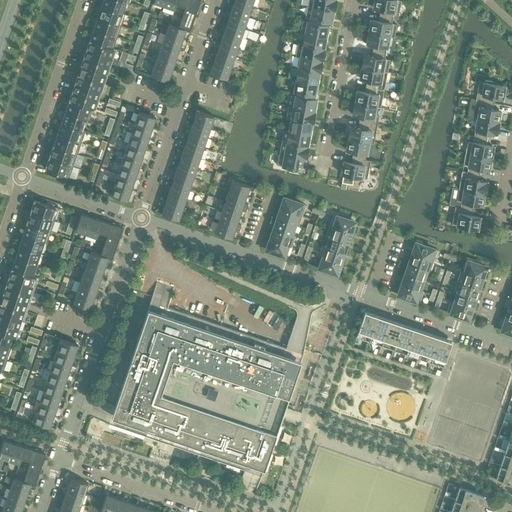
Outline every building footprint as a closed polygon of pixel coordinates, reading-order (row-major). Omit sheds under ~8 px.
[(102,0),(101,6),(125,14),(121,12),(125,2),(129,3),(120,0),(102,0)] [(172,9),(174,10),(176,0),(165,0),(163,6),(172,9)] [(183,6),(185,7),(196,11),(200,0),(176,0),(174,10),(176,4),(183,6)] [(233,4),(230,11),(248,17),(251,8),(253,9),(254,8),(231,0),(229,0),(228,3),(233,4)] [(308,0),(307,6),(335,11),(336,7),(334,6),(335,0),(308,0)] [(380,9),(379,15),(392,18),(393,12),(399,13),(401,0),(399,0),(374,0),(373,8),(374,8),(380,9)] [(99,10),(97,17),(121,26),(125,14),(101,6),(100,7),(102,7),(100,11),(99,10)] [(335,11),(307,6),(312,7),(310,19),(328,22),(329,22),(331,23),(332,14),(335,15),(335,11)] [(169,23),(168,24),(186,30),(189,31),(196,11),(185,7),(181,19),(178,26),(169,23)] [(224,16),(222,20),(247,28),(247,27),(245,26),(248,17),(230,11),(228,18),(224,16)] [(370,19),(368,31),(370,31),(394,36),(396,24),(391,23),(392,18),(379,15),(378,20),(378,21),(372,20),(370,19)] [(95,22),(93,29),(117,37),(121,26),(97,17),(96,18),(98,19),(97,22),(95,22)] [(226,25),(223,32),(241,38),(244,29),(246,30),(247,28),(222,20),(221,23),(226,25)] [(302,20),(300,32),(328,38),(328,34),(326,33),(328,25),(326,25),(326,24),(325,24),(325,25),(309,21),(302,20)] [(168,25),(165,34),(182,40),(186,30),(168,24),(168,25)] [(89,40),(115,49),(113,48),(117,37),(93,29),(94,30),(93,33),(91,33),(89,40)] [(373,45),(372,50),(385,53),(386,47),(387,47),(389,36),(394,37),(394,36),(370,31),(368,31),(366,41),(366,43),(373,45)] [(217,37),(215,40),(238,48),(238,46),(240,47),(241,44),(239,43),(241,38),(223,32),(221,38),(217,37)] [(305,34),(303,44),(322,48),(324,48),(325,41),(327,42),(328,38),(300,32),(300,33),(305,34)] [(165,34),(161,44),(162,44),(179,50),(182,40),(165,34)] [(68,100),(94,109),(103,83),(102,82),(103,78),(104,75),(106,75),(115,49),(89,40),(88,40),(80,66),(81,67),(80,71),(79,74),(77,74),(68,100)] [(219,45),(216,52),(234,58),(238,48),(215,40),(214,44),(219,45)] [(300,57),(323,62),(324,57),(322,56),(324,48),(322,48),(303,44),(298,43),(295,56),(300,57)] [(161,44),(158,54),(175,60),(179,50),(162,44),(161,44)] [(364,55),(361,67),(363,68),(382,71),(387,72),(390,60),(384,58),(385,53),(372,50),(371,56),(364,55)] [(123,57),(134,61),(136,56),(125,52),(123,57)] [(210,57),(208,61),(231,68),(231,67),(233,68),(234,65),(232,64),(234,58),(216,52),(214,59),(210,57)] [(158,54),(154,64),(155,64),(172,70),(175,60),(158,54)] [(300,57),(298,68),(317,72),(319,72),(320,64),(322,65),(323,62),(300,57)] [(231,68),(208,61),(207,64),(212,66),(209,73),(222,77),(227,79),(231,68)] [(121,62),(120,66),(131,70),(133,66),(121,62)] [(155,64),(154,64),(151,75),(155,77),(168,81),(172,70),(155,64)] [(378,89),(384,90),(387,72),(382,71),(363,68),(361,67),(359,79),(361,79),(366,80),(365,86),(378,89)] [(298,68),(296,80),(319,84),(320,80),(318,80),(319,72),(317,72),(298,68)] [(319,84),(296,80),(293,92),(312,95),(312,96),(313,95),(314,96),(316,88),(318,88),(319,84)] [(479,81),(475,99),(494,103),(495,97),(500,99),(500,98),(502,99),(505,86),(503,86),(499,85),(497,85),(497,84),(497,85),(492,84),(492,82),(485,80),(485,82),(479,81)] [(357,90),(355,102),(356,102),(381,107),(381,105),(384,90),(378,89),(365,86),(364,92),(359,91),(357,90)] [(288,106),(288,107),(316,112),(317,108),(315,107),(316,99),(314,99),(314,98),(314,99),(295,95),(293,105),(293,106),(288,106)] [(107,103),(119,107),(120,102),(109,98),(107,103)] [(472,118),(477,119),(498,123),(498,121),(500,110),(498,110),(493,109),(494,103),(475,99),(472,118)] [(67,104),(64,112),(89,120),(92,110),(92,109),(93,109),(94,109),(68,100),(68,101),(69,101),(68,105),(67,104)] [(360,116),(359,121),(377,125),(379,116),(374,115),(375,107),(380,108),(381,107),(356,102),(355,102),(353,112),(352,115),(360,116)] [(288,107),(286,118),(310,122),(312,123),(313,115),(315,116),(316,112),(288,107)] [(117,111),(106,108),(104,112),(115,116),(117,111)] [(190,116),(188,120),(213,128),(213,127),(211,126),(214,117),(201,112),(196,110),(194,118),(190,116)] [(138,114),(135,122),(152,128),(156,117),(151,116),(138,111),(138,114)] [(63,116),(61,123),(85,131),(81,129),(85,119),(89,120),(64,112),(66,113),(64,116),(63,116)] [(291,120),(289,130),(312,134),(312,131),(310,130),(312,123),(310,122),(286,118),(286,119),(291,120)] [(475,130),(474,136),(487,138),(488,133),(496,134),(496,132),(498,123),(477,119),(475,130)] [(191,125),(189,132),(207,138),(210,129),(212,130),(213,128),(188,120),(187,123),(191,125)] [(350,126),(347,139),(349,139),(369,143),(373,144),(377,125),(359,121),(357,127),(350,126)] [(135,122),(131,132),(148,138),(149,138),(152,128),(135,122)] [(59,127),(57,134),(81,143),(85,131),(61,123),(60,124),(62,124),(60,128),(59,127)] [(289,130),(286,141),(303,144),(307,145),(308,144),(309,139),(311,139),(312,134),(289,130)] [(131,132),(128,143),(133,144),(145,149),(146,144),(149,138),(148,138),(131,132)] [(183,137),(181,140),(194,144),(206,149),(206,147),(204,146),(205,144),(207,138),(189,132),(187,138),(183,137)] [(52,145),(53,146),(77,154),(80,144),(81,143),(57,134),(56,135),(58,135),(57,139),(55,138),(55,140),(53,144),(53,145),(52,145)] [(467,144),(465,153),(489,157),(491,158),(493,146),(491,145),(487,144),(486,144),(487,138),(474,136),(470,135),(469,141),(467,141),(467,144)] [(353,151),(352,157),(365,159),(366,154),(368,144),(369,143),(349,139),(347,139),(346,144),(345,150),(347,150),(353,151)] [(185,145),(182,152),(200,158),(203,149),(205,150),(206,149),(194,144),(181,140),(180,144),(182,144),(185,145)] [(279,152),(307,158),(308,154),(306,154),(307,145),(303,144),(286,141),(286,144),(284,152),(284,153),(279,152)] [(127,144),(124,153),(141,159),(142,159),(145,149),(133,144),(128,143),(127,144)] [(52,145),(48,157),(49,157),(73,165),(77,154),(53,146),(52,145)] [(176,157),(174,161),(199,169),(199,168),(197,167),(200,158),(182,152),(180,159),(176,157)] [(307,158),(279,152),(277,165),(284,166),(284,168),(290,169),(290,167),(300,169),(300,170),(301,170),(301,169),(303,170),(304,162),(306,162),(307,158)] [(124,153),(121,163),(138,169),(142,159),(141,159),(124,153)] [(468,166),(467,171),(480,174),(481,169),(487,170),(489,170),(491,158),(489,157),(465,153),(463,165),(468,166)] [(49,157),(48,157),(44,169),(45,169),(56,173),(56,174),(63,177),(64,175),(69,177),(73,165),(49,157)] [(365,159),(352,157),(351,163),(345,161),(345,162),(343,161),(341,174),(343,174),(348,175),(348,176),(349,176),(349,175),(354,176),(353,178),(361,179),(361,178),(367,179),(370,160),(365,159)] [(178,166),(175,172),(193,178),(196,170),(198,171),(199,169),(174,161),(173,164),(178,166)] [(121,163),(117,173),(134,179),(135,179),(138,169),(121,163)] [(74,166),(70,175),(76,178),(80,169),(74,166)] [(461,176),(458,188),(484,193),(486,181),(479,180),(480,174),(467,171),(466,177),(461,176)] [(169,178),(167,181),(192,189),(192,188),(190,187),(193,178),(175,172),(173,179),(169,178)] [(117,173),(114,184),(131,189),(131,190),(135,179),(134,179),(117,173)] [(226,190),(228,191),(246,197),(248,190),(253,191),(254,187),(232,180),(229,189),(227,188),(226,190)] [(171,186),(168,193),(186,199),(189,190),(191,191),(192,189),(167,181),(166,185),(171,186)] [(114,184),(110,194),(115,196),(127,200),(128,198),(131,190),(131,189),(114,184)] [(461,201),(461,204),(474,207),(474,204),(480,205),(480,204),(482,205),(484,194),(484,193),(458,188),(456,200),(461,201)] [(223,198),(223,200),(247,208),(248,205),(244,203),(246,197),(228,191),(225,199),(223,198)] [(162,198),(160,202),(185,210),(185,208),(183,208),(186,199),(168,193),(166,200),(162,198)] [(284,198),(280,209),(302,216),(305,205),(284,198)] [(34,199),(30,211),(55,220),(59,208),(53,206),(54,204),(47,202),(46,203),(35,200),(34,200),(34,199)] [(224,202),(221,211),(239,217),(241,210),(246,212),(247,208),(223,200),(222,201),(224,202)] [(185,210),(160,202),(159,205),(164,207),(161,214),(179,220),(182,211),(184,212),(185,210)] [(474,207),(461,204),(460,207),(455,206),(451,224),(469,228),(469,229),(470,229),(470,228),(475,229),(476,228),(477,228),(480,217),(478,216),(472,215),(474,207)] [(280,209),(277,219),(298,226),(302,216),(280,209)] [(30,211),(26,222),(27,223),(51,231),(54,222),(55,220),(30,211)] [(216,219),(215,220),(240,229),(241,225),(237,224),(239,217),(221,211),(218,220),(216,219)] [(75,231),(85,234),(91,217),(83,214),(81,213),(75,230),(75,231)] [(333,215),(329,225),(350,233),(354,222),(333,215)] [(94,237),(96,238),(102,220),(91,217),(85,234),(94,237)] [(277,219),(273,229),(295,236),(291,235),(294,225),(298,226),(277,219)] [(105,234),(107,235),(107,234),(118,238),(119,238),(122,227),(102,220),(96,238),(98,232),(105,234)] [(240,229),(215,220),(215,222),(217,223),(214,232),(232,238),(234,231),(239,232),(240,229)] [(25,227),(23,234),(47,242),(51,231),(27,223),(26,222),(26,223),(26,224),(28,224),(26,227),(25,227)] [(329,225),(325,235),(347,243),(350,233),(329,225)] [(273,229),(270,239),(291,247),(295,236),(273,229)] [(21,238),(19,245),(39,252),(43,242),(47,243),(47,242),(23,234),(22,235),(24,235),(22,239),(21,238)] [(91,251),(90,251),(108,257),(112,259),(112,257),(119,238),(118,238),(107,234),(107,235),(103,247),(100,254),(91,251)] [(322,245),(322,246),(343,253),(347,243),(325,235),(325,236),(329,237),(326,247),(322,245)] [(291,247),(270,239),(266,250),(284,256),(284,255),(287,246),(291,247)] [(416,243),(412,254),(433,261),(437,250),(416,243)] [(17,250),(15,257),(35,264),(39,252),(19,245),(18,246),(20,247),(19,250),(17,250)] [(322,246),(319,256),(340,263),(343,253),(322,246)] [(90,253),(87,262),(104,267),(108,257),(90,251),(90,253)] [(412,254),(408,264),(430,271),(433,261),(412,254)] [(340,263),(319,256),(318,256),(322,258),(319,267),(319,268),(336,274),(340,263)] [(11,268),(11,269),(37,277),(35,276),(34,276),(32,275),(35,264),(15,257),(15,258),(16,258),(15,261),(13,261),(11,268)] [(461,270),(460,270),(482,277),(486,267),(468,261),(465,271),(461,270)] [(87,262),(83,272),(84,272),(101,278),(104,267),(87,262)] [(408,264),(405,274),(422,280),(426,270),(430,271),(408,264)] [(0,302),(0,331),(16,337),(17,336),(18,331),(25,311),(24,310),(25,307),(26,303),(28,303),(37,277),(11,269),(11,268),(2,295),(3,295),(2,299),(1,302),(0,302)] [(460,270),(457,280),(478,288),(482,277),(460,270)] [(83,272),(80,282),(97,288),(101,278),(84,272),(83,272)] [(405,274),(401,284),(419,290),(422,280),(405,274)] [(45,285),(56,289),(58,284),(47,280),(45,285)] [(457,280),(453,291),(475,298),(478,288),(457,280)] [(80,282),(76,292),(77,292),(94,298),(97,288),(80,282)] [(244,470),(241,479),(238,488),(247,491),(254,494),(255,494),(261,476),(261,475),(280,421),(284,408),(303,353),(304,349),(305,344),(289,338),(286,347),(167,307),(174,288),(156,282),(152,296),(150,301),(150,302),(114,406),(108,404),(96,400),(90,417),(100,420),(108,423),(109,423),(199,454),(244,469),(244,470)] [(419,290),(401,284),(398,295),(419,302),(422,293),(418,292),(419,290)] [(450,300),(450,301),(471,308),(475,298),(453,291),(457,292),(454,302),(450,300)] [(77,292),(76,292),(76,294),(73,303),(78,305),(90,309),(94,298),(77,292)] [(471,308),(450,301),(446,311),(468,319),(471,308)] [(294,324),(292,329),(307,335),(311,318),(311,315),(312,313),(313,312),(314,311),(312,305),(309,306),(307,307),(306,307),(305,307),(304,307),(300,306),(297,316),(294,324)] [(356,336),(368,340),(369,340),(376,318),(377,315),(364,310),(363,314),(355,336),(356,336)] [(368,340),(381,344),(388,322),(389,319),(377,315),(376,318),(369,340),(368,340)] [(381,344),(393,349),(393,348),(401,326),(402,323),(389,319),(388,322),(381,344)] [(511,321),(505,320),(501,330),(511,333),(511,321)] [(393,349),(405,353),(405,352),(413,331),(414,327),(402,323),(401,326),(393,348),(393,349)] [(31,326),(29,331),(41,335),(42,330),(31,326)] [(405,353),(418,357),(418,356),(425,335),(426,331),(414,327),(413,331),(405,352),(405,353)] [(0,344),(11,348),(7,346),(11,336),(16,337),(0,331),(0,344)] [(418,357),(430,361),(437,339),(439,336),(426,331),(425,335),(418,356),(418,357)] [(28,336),(26,340),(37,344),(39,340),(28,336)] [(430,361),(443,366),(451,343),(452,340),(439,336),(437,339),(430,361)] [(60,341),(57,349),(74,355),(78,344),(73,343),(61,338),(60,341)] [(0,356),(7,359),(11,348),(0,344),(0,356)] [(57,349),(53,360),(54,360),(71,365),(71,366),(74,355),(57,349)] [(53,360),(50,370),(67,376),(71,366),(71,365),(54,360),(53,360)] [(50,370),(46,380),(47,380),(64,386),(67,376),(50,370)] [(46,380),(43,390),(60,396),(64,386),(47,380),(46,380)] [(43,390),(39,400),(40,400),(57,406),(60,396),(43,390)] [(39,400),(36,411),(53,417),(57,406),(40,400),(39,400)] [(36,411),(32,421),(37,423),(50,427),(50,425),(53,417),(36,411)] [(0,457),(8,460),(14,443),(5,440),(3,439),(0,448),(0,457)] [(17,463),(18,464),(24,446),(14,443),(8,460),(17,463)] [(28,460),(30,461),(30,460),(41,464),(45,453),(24,446),(18,464),(19,464),(21,458),(28,460)] [(504,453),(500,465),(511,469),(511,455),(504,453)] [(25,474),(23,480),(35,484),(35,483),(41,465),(41,464),(30,460),(30,461),(25,474)] [(511,469),(500,465),(495,478),(511,483),(511,469)] [(13,479),(10,487),(10,488),(27,493),(31,484),(34,485),(35,484),(23,480),(13,477),(13,479)] [(71,477),(67,488),(84,494),(87,485),(88,483),(76,479),(71,477)] [(459,486),(454,499),(455,499),(476,507),(480,508),(484,495),(459,486)] [(10,487),(6,498),(23,504),(24,504),(27,493),(10,488),(10,487)] [(67,488),(63,498),(64,498),(81,504),(84,494),(67,488)] [(101,511),(111,511),(117,498),(117,497),(106,494),(100,511),(101,511)] [(123,511),(127,501),(117,497),(117,498),(111,511),(123,511)] [(6,498),(3,508),(14,511),(20,511),(24,504),(23,504),(6,498)] [(63,498),(60,508),(70,511),(78,511),(81,504),(64,498),(63,498)] [(454,499),(450,511),(451,511),(478,511),(480,508),(476,507),(455,499),(454,499)] [(134,511),(137,505),(137,504),(127,501),(123,511),(134,511)]
